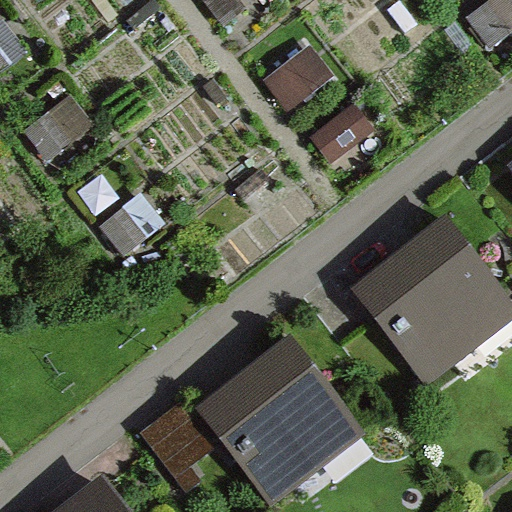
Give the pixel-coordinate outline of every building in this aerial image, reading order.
[(255,0),(202,0),(221,26),(255,0)] [(511,34),(511,0),(489,0),(466,18),(491,51),(511,34)] [(0,76),(30,53),(4,21),(0,24),(0,76)] [(333,77),(310,46),(263,82),(286,112),(333,77)] [(94,126),(71,95),(24,131),(48,162),(94,126)] [(376,132),(354,104),(311,137),(333,165),(376,132)] [(166,225),(141,194),(99,227),(124,258),(166,225)] [(511,314),(448,228),(364,290),(429,377),(511,316),(511,314)] [(356,437),(290,348),(207,410),(273,498),(356,437)] [(129,511),(104,479),(61,511),(129,511)]
